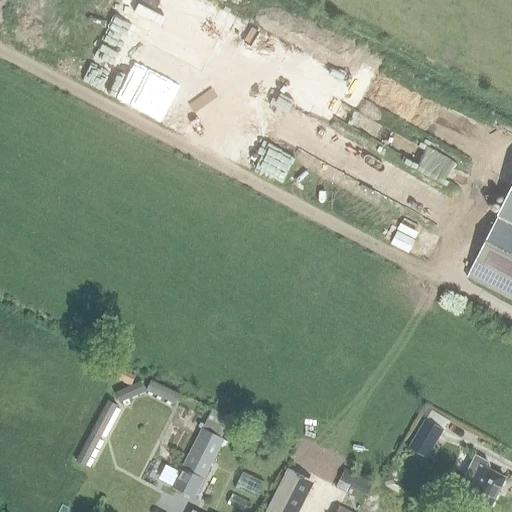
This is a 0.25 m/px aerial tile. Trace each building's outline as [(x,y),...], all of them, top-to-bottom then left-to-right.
[(100,0),(91,18),(243,96),(279,26),(227,0),(100,0)] [(466,277),(511,301),(511,187),(503,206),(466,277)] [(109,397),(80,460),(94,466),(123,403),(109,397)] [(426,458),(442,430),(425,420),(408,448),(426,458)] [(209,467),(223,438),(200,427),(181,468),(172,486),(194,497),(209,467)] [(488,462),(474,456),(456,492),(489,508),(504,478),(485,468),(488,462)] [(348,486),(365,495),(372,483),(344,468),(335,486),(345,492),(348,486)] [(244,472),(238,488),(259,495),(265,479),(244,472)] [(391,477),(384,479),(386,486),(393,484),(391,477)] [(297,511),(299,509),(273,495),(264,511),(297,511)]
